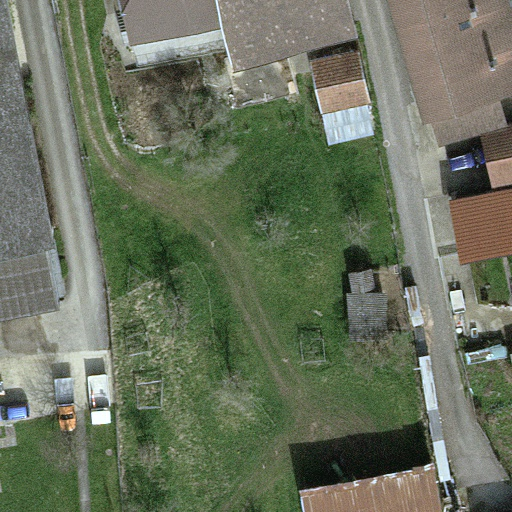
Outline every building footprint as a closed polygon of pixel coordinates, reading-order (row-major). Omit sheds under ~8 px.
[(0,0),(0,293),(60,283),(10,0),(0,0)] [(331,36),(323,0),(122,0),(129,37),(213,21),(220,57),(331,36)] [(382,0),(417,118),(511,90),(511,61),(494,0),(382,0)] [(349,58),(305,64),(313,118),(356,112),(349,58)] [(343,295),(344,333),(376,332),(375,294),(343,295)] [(429,511),(424,473),(296,490),(299,511),(429,511)]
